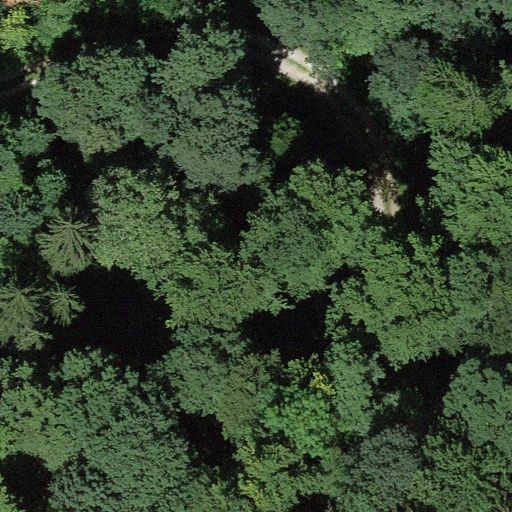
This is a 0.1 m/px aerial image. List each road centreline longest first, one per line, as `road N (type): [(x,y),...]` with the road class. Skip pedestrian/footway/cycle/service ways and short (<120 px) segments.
road 1 (track): [(225,511),(389,261),(393,176),(372,128),(338,89),(286,52),(167,43),(51,65),(0,90)]
road 2 (track): [(487,0),(452,7),(338,89),(0,266)]
